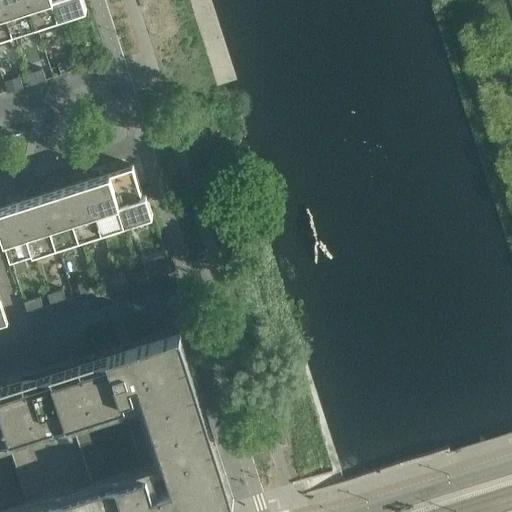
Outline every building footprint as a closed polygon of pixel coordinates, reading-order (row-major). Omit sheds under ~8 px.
[(0,0),(0,34),(14,30),(3,0),(0,0)] [(37,23),(29,0),(3,0),(14,30),(37,23)] [(60,16),(55,0),(29,0),(37,23),(60,16)] [(87,7),(84,0),(55,0),(60,16),(83,8),(87,7)] [(81,55),(84,67),(92,64),(88,53),(81,55)] [(58,63),(61,74),(69,72),(65,60),(58,63)] [(35,70),(39,81),(46,79),(43,68),(35,70)] [(12,77),(16,89),(23,86),(20,75),(12,77)] [(143,194),(133,164),(110,172),(126,221),(153,213),(147,192),(143,194)] [(126,221),(110,172),(87,179),(103,229),(126,221)] [(103,229),(87,179),(64,186),(80,236),(103,229)] [(80,236),(64,186),(41,194),(57,243),(80,236)] [(57,243),(41,194),(18,201),(34,251),(57,243)] [(34,251),(18,201),(0,207),(0,224),(11,258),(34,251)] [(166,256),(155,260),(158,270),(170,266),(166,256)] [(147,261),(150,272),(158,270),(154,258),(147,261)] [(124,268),(128,280),(135,277),(131,266),(124,268)] [(101,275),(105,287),(112,284),(109,273),(101,275)] [(78,283),(82,294),(89,292),(86,280),(78,283)] [(63,288),(48,293),(51,304),(66,299),(63,288)] [(0,320),(9,318),(2,295),(0,295),(0,320)] [(40,295),(24,300),(28,311),(44,306),(40,295)] [(155,511),(160,510),(160,511),(172,511),(228,494),(226,489),(227,489),(213,448),(215,447),(191,371),(189,371),(175,328),(174,327),(108,349),(109,350),(26,376),(0,384),(0,511),(155,511)]
